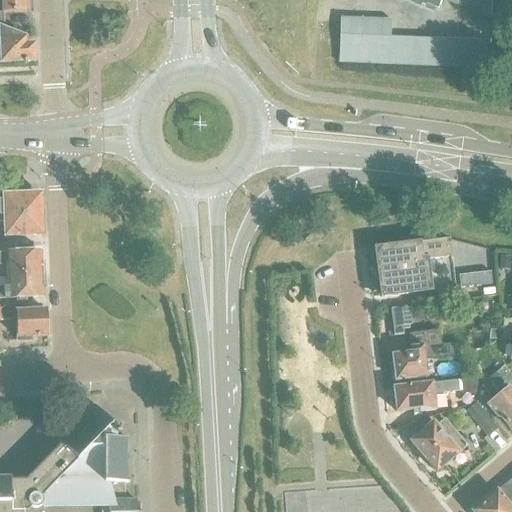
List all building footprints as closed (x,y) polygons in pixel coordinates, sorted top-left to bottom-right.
[(2,0),(3,13),(26,12),(25,0),(2,0)] [(411,0),(435,10),(438,0),(411,0)] [(447,0),(491,17),(490,0),(447,0)] [(338,63),(489,69),(490,41),(390,37),(390,22),(339,21),(338,63)] [(0,48),(1,63),(35,61),(34,45),(25,44),(25,39),(0,28),(0,48)] [(0,215),(42,214),(41,198),(37,194),(0,195),(0,215)] [(0,221),(4,222),(5,237),(38,236),(42,231),(42,214),(0,215),(0,221)] [(377,297),(381,296),(381,298),(454,289),(449,241),(375,250),(379,283),(376,284),(377,297)] [(0,265),(8,265),(8,276),(44,275),(44,262),(40,262),(40,252),(0,254),(0,265)] [(0,299),(42,297),(41,287),(45,287),(44,275),(8,276),(8,288),(0,287),(0,299)] [(414,304),(378,304),(378,330),(414,329),(414,304)] [(29,311),(30,307),(0,308),(0,320),(12,320),(12,319),(16,318),(17,341),(31,341),(30,337),(43,337),(48,334),(46,311),(29,311)] [(509,360),(511,360),(511,321),(503,320),(502,330),(490,329),(488,338),(511,341),(509,360)] [(462,330),(464,348),(488,345),(485,327),(462,330)] [(411,354),(393,356),(396,381),(426,378),(424,361),(447,358),(459,357),(457,344),(445,345),(445,344),(440,345),(439,335),(435,332),(409,335),(411,349),(410,349),(411,354)] [(511,376),(504,367),(496,375),(488,381),(500,396),(488,407),(498,418),(501,419),(511,431),(511,430),(511,376)] [(477,378),(461,381),(463,395),(479,392),(477,378)] [(458,381),(394,389),(396,413),(419,410),(419,413),(436,411),(434,395),(459,391),(458,381)] [(466,411),(487,438),(497,430),(476,404),(466,411)] [(61,464),(20,468),(21,480),(24,511),(123,511),(123,464),(118,464),(118,445),(131,445),(131,413),(81,418),(82,444),(61,444),(60,442),(58,442),(61,464)] [(413,444),(437,472),(467,446),(445,421),(437,427),(435,425),(413,444)] [(511,480),(474,511),(511,511),(511,503),(511,502),(511,480)]
